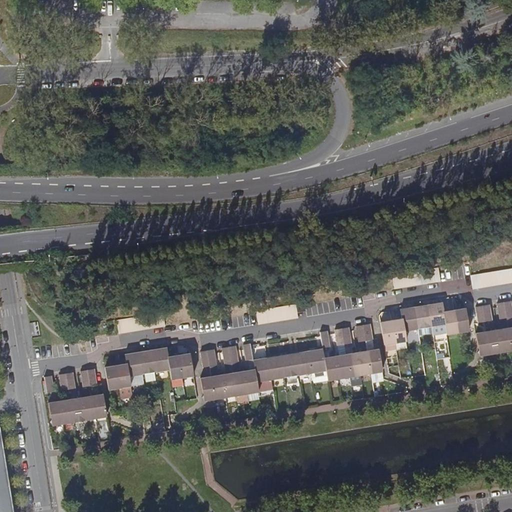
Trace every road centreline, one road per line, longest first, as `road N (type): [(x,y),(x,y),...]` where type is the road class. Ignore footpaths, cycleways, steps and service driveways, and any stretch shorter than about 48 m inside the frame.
road 1 (primary): [(0,248),(377,194),(511,153)]
road 2 (residential): [(21,369),(164,334),(197,341),(364,313),(378,302),(511,287)]
road 3 (unclassified): [(283,61),(0,76)]
road 4 (primary): [(266,182),(0,189)]
road 5 (primary): [(511,113),(345,168),(266,182)]
road 6 (unclassified): [(511,11),(417,39),(283,61)]
road 7 (primary): [(283,61),(314,67),(335,84),(341,127),(325,152),(266,182)]
road 8 (residential): [(21,369),(44,511)]
road 9 (residential): [(0,234),(21,369)]
